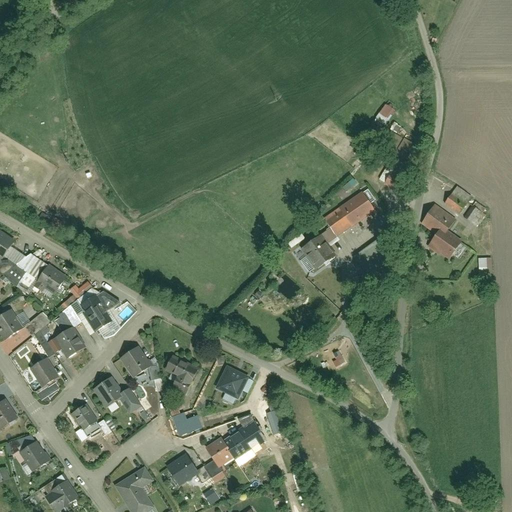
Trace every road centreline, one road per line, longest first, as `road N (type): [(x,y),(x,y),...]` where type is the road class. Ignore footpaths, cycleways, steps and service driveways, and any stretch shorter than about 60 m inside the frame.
road 1 (unclassified): [(399,0),(435,79),(435,121),(421,162),(382,425)]
road 2 (unclassified): [(151,310),(325,386),(382,425)]
road 3 (unclassified): [(0,214),(151,310)]
road 4 (residential): [(52,414),(151,310)]
